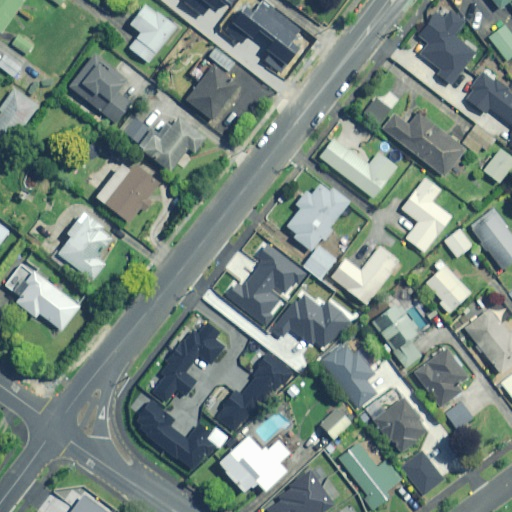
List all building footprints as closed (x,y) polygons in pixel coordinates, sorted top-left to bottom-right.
[(25,0),(0,0),(0,31),(2,33),(25,0)] [(511,0),(488,0),(497,11),(507,3),(511,9),(511,0)] [(176,28),(146,5),(131,25),(141,33),(130,49),(149,63),(176,28)] [(463,22),(451,12),(445,20),(436,14),(419,38),(429,45),(421,56),(442,72),(438,77),(450,86),(474,53),(452,37),(463,22)] [(267,24),(256,14),(231,45),(260,68),(268,59),(278,67),(285,58),(270,46),(283,30),(270,20),(267,24)] [(511,54),(511,36),(502,24),(486,37),(504,61),(511,54)] [(34,45),(20,34),(12,44),(27,55),(34,45)] [(235,64),(215,48),(208,57),(228,73),(235,64)] [(22,66),(7,54),(0,62),(0,67),(13,78),(22,66)] [(128,81),(96,55),(70,87),(116,124),(132,104),(118,93),(128,81)] [(240,85),(213,66),(206,75),(199,70),(193,77),(201,83),(187,102),(213,121),(240,85)] [(496,79),(494,82),(483,73),(468,91),(472,94),(466,101),(484,116),(490,109),(511,127),(511,136),(507,142),(511,146),(511,97),(506,92),(508,89),(496,79)] [(39,106),(14,89),(0,108),(0,111),(2,112),(0,115),(0,140),(10,147),(24,128),(39,106)] [(466,150),(419,113),(409,126),(394,114),(382,129),(444,178),(466,150)] [(151,131),(131,115),(119,130),(139,146),(151,131)] [(206,139),(179,118),(160,143),(154,138),(143,151),(170,172),(188,149),(195,153),(206,139)] [(369,166),(334,139),(320,158),(373,199),(397,167),(379,153),(369,166)] [(511,169),(511,157),(502,148),(483,169),(499,183),(511,169)] [(135,164),(130,172),(122,166),(97,198),(129,223),(140,209),(145,212),(152,203),(148,199),(160,184),(135,164)] [(440,191),(425,179),(402,209),(419,222),(406,239),(424,253),(451,217),(431,202),(440,191)] [(330,192),(321,185),(312,197),(306,192),(296,205),(301,209),(287,227),(297,235),(294,238),(311,252),(322,238),(324,241),(332,231),(329,229),(350,203),(332,189),(330,192)] [(511,262),(511,236),(494,211),(470,227),(501,270),(511,262)] [(115,237),(84,213),(71,230),(76,233),(59,255),(92,281),(105,265),(98,259),(115,237)] [(0,244),(9,233),(0,226),(0,244)] [(472,246),(460,230),(445,242),(457,258),(472,246)] [(335,260),(318,247),(303,267),(320,280),(335,260)] [(399,262),(380,247),(360,271),(345,259),(331,278),(366,305),(399,262)] [(470,294),(440,260),(434,265),(440,271),(426,284),(442,301),(440,304),(449,314),(470,294)] [(80,307),(22,264),(5,286),(20,298),(16,303),(36,318),(39,314),(62,331),(80,307)] [(286,281),(271,270),(244,306),(275,329),(283,319),(296,328),(305,316),(289,305),(305,285),(291,275),(286,281)] [(331,308),(319,297),(306,313),(319,323),(331,308)] [(361,313),(345,301),(333,317),(349,329),(361,313)] [(406,313),(398,303),(372,322),(406,368),(421,356),(410,341),(430,327),(415,306),(406,313)] [(511,366),(511,337),(489,309),(465,329),(501,375),(511,366)] [(251,349),(227,331),(190,381),(203,391),(196,401),(214,414),(224,400),(235,408),(246,394),(228,381),(251,349)] [(468,379),(446,349),(414,373),(439,408),(461,393),(456,387),(468,379)] [(287,366),(268,350),(256,364),(276,380),(287,366)] [(379,368),(382,372),(375,378),(384,388),(391,383),(395,388),(405,379),(389,360),(379,368)] [(511,375),(502,383),(511,396),(511,375)] [(429,431),(403,398),(386,412),(382,407),(371,416),(401,453),(429,431)] [(473,419),(461,403),(446,414),(457,430),(473,419)] [(353,421),(339,407),(320,425),(334,440),(353,421)] [(264,454),(248,437),(218,465),(245,494),(257,483),(265,493),(287,473),(279,464),(290,454),(278,441),(264,454)] [(377,468),(360,445),(340,460),(366,496),(363,498),(372,511),(389,498),(385,492),(400,481),(386,461),(377,468)] [(336,472),(328,479),(320,486),(316,481),(299,496),(304,501),(313,511),(353,511),(356,510),(334,486),(342,479),(336,472)]
